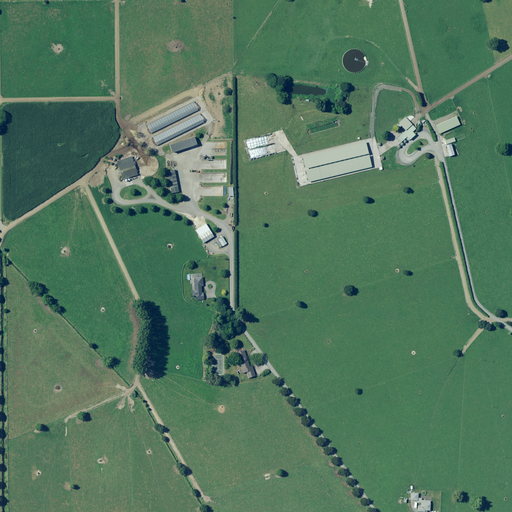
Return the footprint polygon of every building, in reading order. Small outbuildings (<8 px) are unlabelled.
[(198,110),(194,102),(147,126),(151,134),(198,110)] [(204,122),(200,115),(153,138),(157,146),(204,122)] [(405,139),(407,137),(410,140),(415,135),(412,132),(416,129),(412,125),(397,138),(401,142),(405,139)] [(196,144),(194,137),(169,145),(172,152),(196,144)] [(401,142),(398,145),(400,148),(407,141),(405,139),(401,142)] [(454,155),(451,144),(446,145),(449,157),(454,155)] [(137,175),(132,157),(117,161),(123,180),(137,175)] [(179,192),(175,171),(167,173),(171,194),(179,192)] [(214,237),(210,230),(199,237),(203,243),(214,237)] [(217,238),(222,246),(224,245),(225,247),(227,246),(222,236),(220,237),(217,238)] [(203,286),(202,277),(194,278),(194,290),(192,290),(192,296),(195,296),(196,300),(203,300),(203,294),(201,294),(201,286),(203,286)] [(247,360),(250,359),(249,356),(246,357),(244,351),(237,353),(242,368),(243,368),(243,369),(240,370),(242,374),(246,372),(248,378),(255,376),(252,366),(250,367),(247,360)] [(421,500),(422,498),(418,498),(418,493),(411,493),(410,501),(418,501),(418,503),(421,503),(421,508),(417,507),(417,511),(423,511),(426,511),(427,511),(430,511),(430,501),(421,500)]
